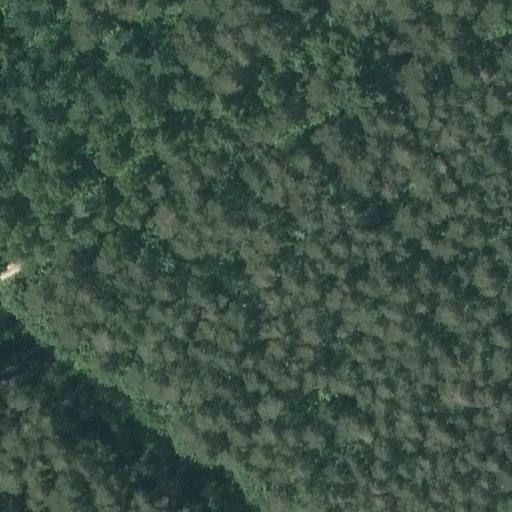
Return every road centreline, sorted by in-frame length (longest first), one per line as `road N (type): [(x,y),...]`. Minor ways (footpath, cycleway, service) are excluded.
road 1 (track): [(511,20),(0,280)]
road 2 (track): [(511,299),(302,128)]
